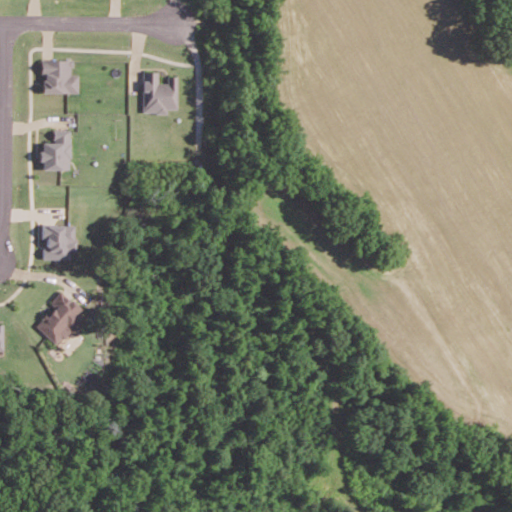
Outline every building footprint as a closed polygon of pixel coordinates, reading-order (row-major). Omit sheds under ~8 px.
[(70,59),(40,58),(39,75),(41,75),(41,91),(77,92),(77,73),(69,73),(70,59)] [(175,107),(176,75),(165,75),(165,82),(156,81),(157,70),(141,70),(141,112),(166,112),(166,107),(175,107)] [(68,168),(69,128),(52,128),(51,141),(40,141),(39,168),(68,168)] [(72,224),(41,223),(40,239),(46,239),(46,247),(42,247),(41,258),(71,258),(72,224)] [(34,325),(57,345),(85,312),(59,289),(48,301),(52,304),(34,325)]
